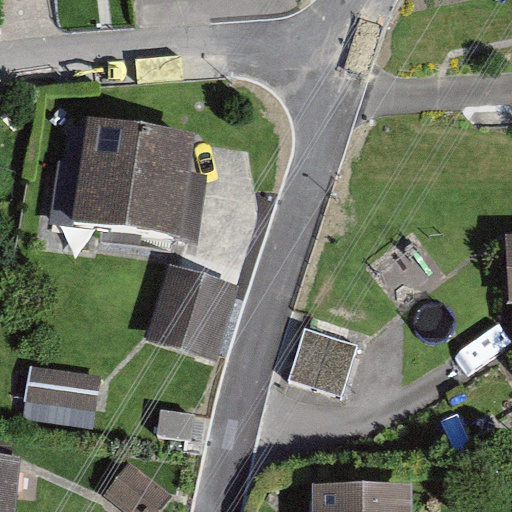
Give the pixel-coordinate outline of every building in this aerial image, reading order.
[(197,141),(97,123),(78,229),(177,247),(197,141)] [(239,285),(155,267),(139,342),(223,360),(239,285)] [(359,348),(306,332),(290,384),(343,400),(359,348)] [(103,383),(34,373),(28,413),(97,423),(103,383)] [(0,511),(25,511),(26,465),(0,464),(0,511)] [(417,511),(417,495),(325,496),(325,511),(417,511)]
